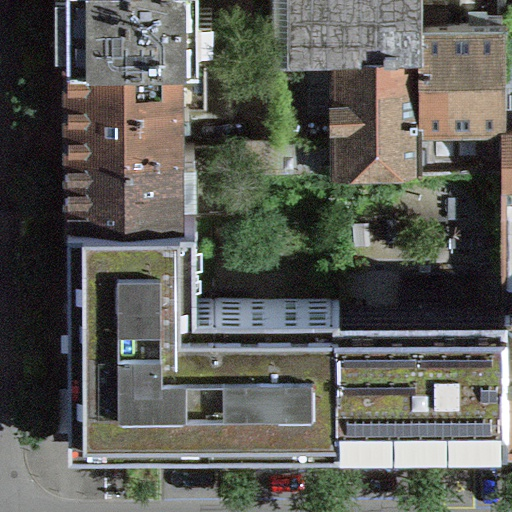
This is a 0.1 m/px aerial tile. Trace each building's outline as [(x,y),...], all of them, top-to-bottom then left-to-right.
[(68,0),(68,36),(68,48),(198,48),(197,0),(68,0)] [(272,0),(273,47),(420,47),(419,6),(419,1),(419,0),(272,0)] [(504,163),(504,123),(504,23),(504,19),(446,20),(446,6),(422,6),(419,6),(420,47),(420,132),(420,163),(453,163),(504,163)] [(419,163),(420,163),(420,132),(420,47),(273,47),(270,47),(270,137),(246,137),(246,143),(250,143),(250,164),(300,164),(335,164),(382,164),(401,163),(419,163)] [(68,48),(68,144),(178,143),(178,141),(178,111),(203,110),(202,51),(203,51),(203,48),(198,48),(68,48)] [(68,144),(69,213),(179,213),(178,143),(68,144)] [(69,213),(67,213),(68,306),(69,434),(69,435),(214,434),(214,433),(213,299),(213,298),(196,298),(195,213),(194,213),(179,213),(69,213)] [(214,433),(214,434),(336,434),(336,433),(336,325),(336,298),(336,297),(213,298),(213,299),(214,433)] [(339,299),(339,297),(336,297),(336,298),(336,325),(336,433),(502,432),(505,432),(505,303),(505,299),(339,299)]
